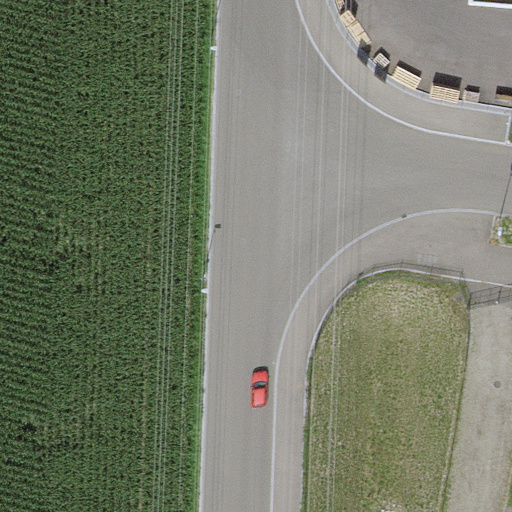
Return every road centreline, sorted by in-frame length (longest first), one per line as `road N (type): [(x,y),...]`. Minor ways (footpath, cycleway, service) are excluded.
road 1 (unclassified): [(237,511),(249,136)]
road 2 (residential): [(249,136),(511,179)]
road 3 (unclassified): [(249,136),(255,0)]
